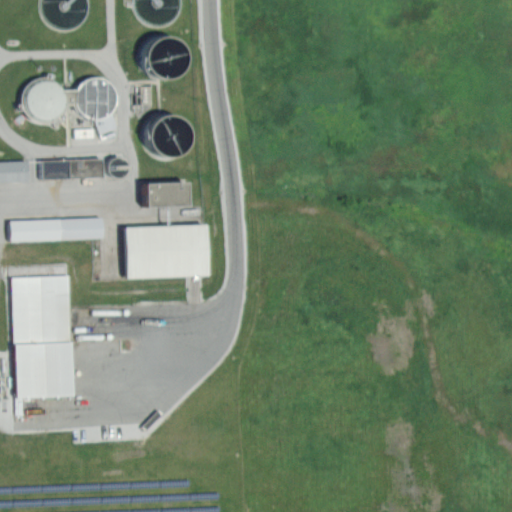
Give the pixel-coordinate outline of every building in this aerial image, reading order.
[(40,179),(67,178),(66,159),(39,160),(40,179)] [(0,160),(0,171),(0,181),(26,181),(26,160),(0,160)] [(8,240),(102,237),(101,217),(7,220),(8,240)] [(204,275),(122,278),(121,227),(203,224),(204,275)] [(9,277),(13,397),(71,395),(67,275),(9,277)]
